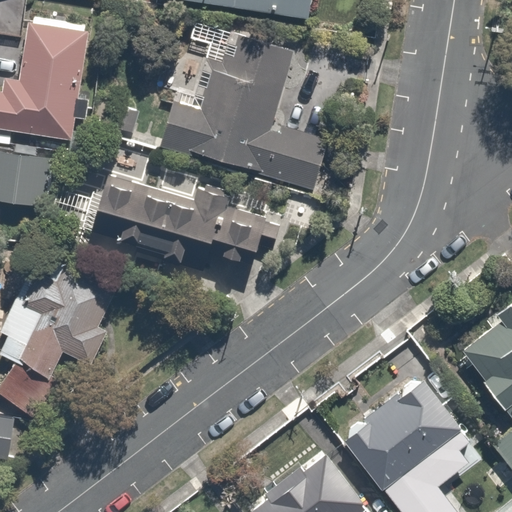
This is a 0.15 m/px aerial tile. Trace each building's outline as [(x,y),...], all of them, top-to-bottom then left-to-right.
[(159,0),(159,2),(320,18),(321,0),(159,0)] [(0,144),(15,147),(17,133),(76,141),(93,28),(35,19),(26,79),(7,76),(5,94),(0,93),(0,144)] [(297,57),(199,23),(193,42),(216,50),(196,108),(175,101),(162,139),(314,191),(331,140),(275,121),(297,57)] [(15,147),(0,144),(0,204),(49,212),(58,153),(15,147)] [(200,203),(110,179),(96,235),(171,255),(169,263),(213,275),(218,255),(266,268),(272,246),(279,249),(287,221),(233,207),(236,193),(205,185),(200,203)] [(33,275),(4,333),(12,336),(3,354),(15,360),(0,389),(0,399),(43,421),(61,383),(53,379),(66,352),(94,366),(111,330),(104,327),(115,305),(89,292),(93,283),(64,269),(55,286),(33,275)] [(504,326),(467,351),(511,417),(511,307),(498,317),(504,326)] [(427,375),(345,438),(390,497),(421,473),(416,467),(430,456),(447,478),(458,470),(464,478),(491,458),(427,375)] [(21,419),(0,417),(0,457),(18,459),(21,419)] [(377,511),(379,511),(330,450),(305,470),(314,481),(282,507),(273,496),(253,511),(377,511)]
